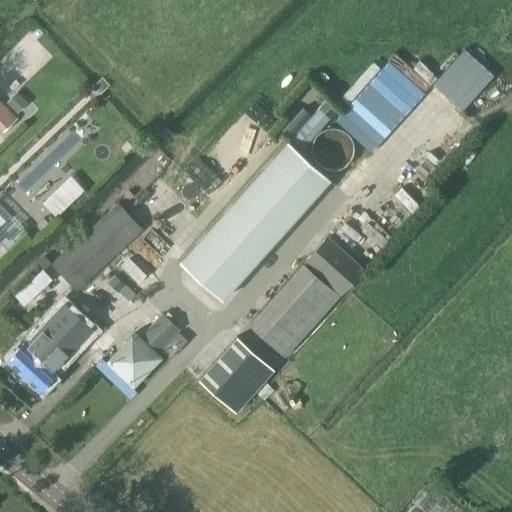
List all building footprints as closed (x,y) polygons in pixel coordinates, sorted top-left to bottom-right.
[(18,91),(7,101),(17,112),(28,101),(18,91)] [(295,117),(284,129),(305,147),(340,108),(329,97),(304,126),(295,117)] [(0,98),(0,127),(4,131),(18,117),(0,98)] [(291,100),(283,109),(290,115),(298,107),(291,100)] [(356,153),(356,150),(355,146),(354,142),(351,137),(348,134),(344,131),(341,130),(337,129),(332,128),(327,129),(323,131),(319,133),(315,138),(313,142),(312,147),(311,151),(313,159),(315,163),(320,168),(326,172),(331,173),(336,173),(340,172),(344,171),(348,167),(353,162),(355,157),(356,153)] [(334,182),(293,143),(180,265),(221,304),(334,182)] [(142,230),(117,203),(53,263),(77,290),(142,230)] [(327,234),(303,260),(340,294),(364,268),(327,234)] [(40,261),(39,262),(44,268),(52,262),(46,256),(40,261)] [(302,262),(247,322),(284,356),(340,295),(302,262)] [(116,274),(108,282),(119,292),(127,284),(116,274)] [(45,312),(0,363),(0,364),(26,391),(76,342),(45,312)] [(162,312),(141,335),(158,351),(180,328),(162,312)] [(187,340),(178,331),(161,349),(170,358),(187,340)] [(160,356),(133,332),(106,361),(132,386),(160,356)] [(265,369),(235,341),(197,383),(227,410),(265,369)]
